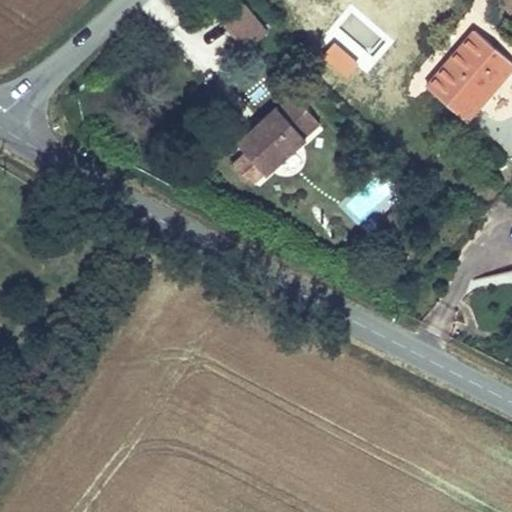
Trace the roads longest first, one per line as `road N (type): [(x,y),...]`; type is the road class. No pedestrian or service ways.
road 1 (tertiary): [(0,127),(204,245),(511,402)]
road 2 (tertiary): [(132,0),(0,125)]
